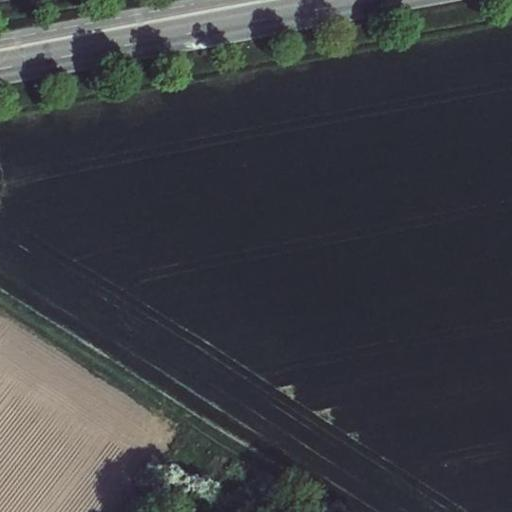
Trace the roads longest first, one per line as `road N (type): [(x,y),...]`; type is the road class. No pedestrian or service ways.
road 1 (track): [(0,302),(340,511)]
road 2 (primary): [(0,69),(371,0)]
